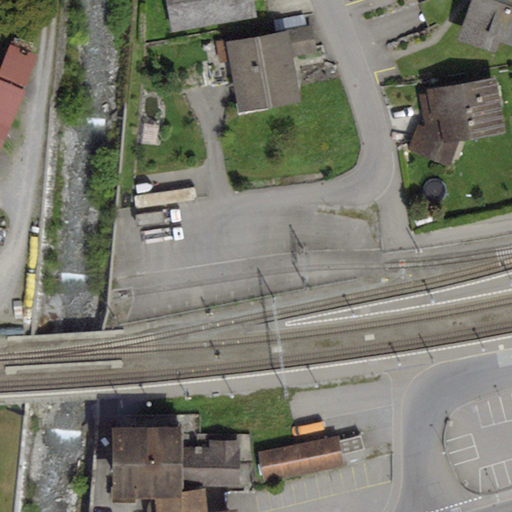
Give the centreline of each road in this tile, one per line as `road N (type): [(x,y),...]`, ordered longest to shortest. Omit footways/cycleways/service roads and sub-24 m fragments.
road 1 (track): [(50,0),(22,209),(0,282)]
road 2 (residential): [(132,227),(349,195),(385,164)]
road 3 (residential): [(385,164),(326,0)]
